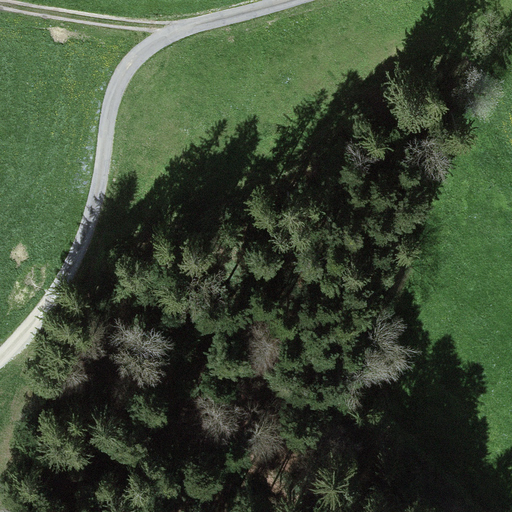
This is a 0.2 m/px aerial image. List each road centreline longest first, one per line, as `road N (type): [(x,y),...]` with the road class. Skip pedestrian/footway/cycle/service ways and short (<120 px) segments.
road 1 (track): [(178,30),(140,52),(121,76),(78,251),(56,293),(0,357)]
road 2 (track): [(178,30),(0,2)]
